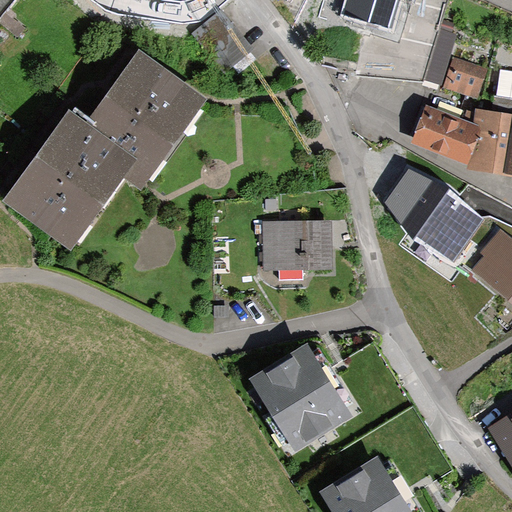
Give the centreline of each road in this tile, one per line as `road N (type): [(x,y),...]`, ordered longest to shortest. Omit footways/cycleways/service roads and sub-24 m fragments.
road 1 (residential): [(330,99),(382,304),(478,451),(511,487)]
road 2 (residential): [(511,198),(330,99)]
road 3 (residential): [(255,0),(330,99)]
